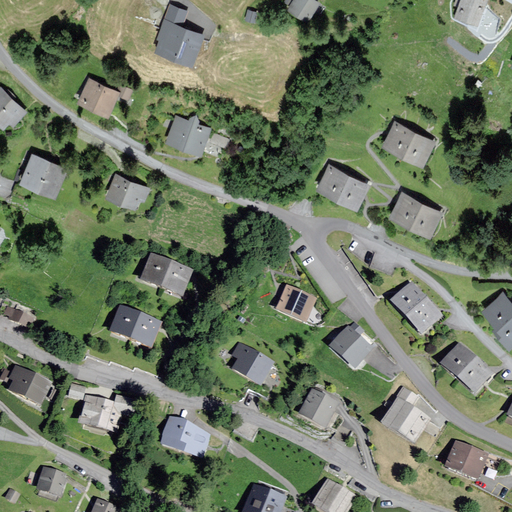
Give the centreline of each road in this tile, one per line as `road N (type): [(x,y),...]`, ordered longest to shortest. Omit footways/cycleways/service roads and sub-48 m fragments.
road 1 (unclassified): [(435,511),(247,414),(51,358),(0,334)]
road 2 (residential): [(309,227),(195,185),(96,133),(37,94),(0,54)]
road 3 (residential): [(511,446),(433,397),(309,227)]
road 4 (residential): [(0,405),(36,440),(171,511)]
road 5 (residential): [(511,362),(393,256),(394,247)]
road 6 (residential): [(394,247),(442,267),(511,273)]
